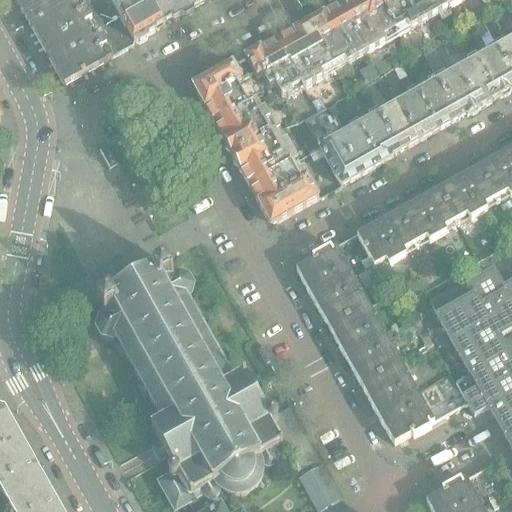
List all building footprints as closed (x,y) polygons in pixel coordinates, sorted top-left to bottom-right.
[(81,2),(79,0),(13,0),(31,31),(31,30),(81,2)] [(81,2),(31,30),(64,88),(88,74),(133,49),(134,45),(109,0),(108,0),(86,13),(81,2)] [(194,12),(193,10),(187,0),(109,0),(134,45),(135,45),(138,46),(139,46),(146,42),(147,38),(168,26),(172,24),(172,25),(181,20),(184,21),(192,16),(193,13),(194,12)] [(211,0),(187,0),(193,10),(211,0)] [(396,39),(374,0),(354,0),(308,26),(335,73),(396,39)] [(460,3),(457,0),(374,0),(396,39),(439,15),(443,22),(452,17),(448,10),(460,3)] [(511,6),(507,0),(504,0),(501,2),(505,9),(511,6)] [(487,20),(482,12),(470,19),(474,27),(487,20)] [(499,32),(492,18),(482,24),(490,37),(499,32)] [(442,30),(438,23),(435,24),(433,20),(429,22),(436,34),(442,30)] [(488,36),(482,24),(475,28),(481,39),(488,36)] [(335,73),(308,26),(260,53),(260,52),(246,59),(254,74),(252,74),(256,81),(262,78),(269,90),(274,87),(280,98),(288,100),(304,90),(335,73)] [(511,42),(505,46),(502,42),(494,47),(511,80),(511,42)] [(426,53),(422,46),(411,53),(415,60),(426,53)] [(511,91),(511,80),(494,47),(485,52),(487,56),(476,62),(474,58),(455,68),(457,72),(447,79),(444,74),(436,79),(459,121),(466,118),(467,119),(511,94),(510,93),(511,91)] [(248,108),(235,86),(242,83),(241,81),(252,74),(254,74),(246,59),(197,87),(198,87),(196,94),(195,95),(204,112),(205,111),(223,144),(231,159),(276,133),(264,112),(261,113),(256,104),(248,108)] [(459,121),(436,79),(428,84),(430,88),(420,93),(417,89),(397,100),(400,105),(389,110),(387,106),(386,107),(378,93),(377,94),(371,85),(364,89),(370,98),(369,99),(377,112),(400,155),(459,121)] [(326,112),(319,100),(311,104),(318,116),(326,112)] [(340,115),(335,108),(328,112),(333,120),(340,115)] [(400,155),(377,112),(367,117),(369,122),(358,128),(356,123),(337,134),(340,138),(328,145),(318,129),(320,128),(314,118),(304,123),(314,140),(320,151),(324,158),(341,190),(393,160),(392,159),(400,155)] [(311,186),(286,143),(279,132),(276,133),(231,159),(239,174),(240,174),(258,207),(267,224),(268,224),(275,226),(320,201),(311,186)] [(320,151),(314,140),(303,146),(309,157),(320,151)] [(107,147),(98,152),(109,172),(118,166),(107,147)] [(511,152),(480,170),(488,185),(496,202),(508,195),(510,199),(511,198),(511,152)] [(496,202),(488,185),(480,170),(439,193),(456,224),(467,218),(469,222),(487,212),(485,208),(496,202)] [(456,224),(439,193),(397,216),(414,247),(426,240),(429,245),(446,235),(444,231),(456,224)] [(403,254),(414,247),(397,216),(356,239),(368,259),(360,263),(365,271),(359,274),(360,276),(357,278),(360,284),(377,274),(374,270),(386,263),(388,267),(406,258),(403,254)] [(511,242),(511,236),(504,222),(492,228),(503,247),(511,242)] [(353,280),(335,251),(331,253),(330,251),(312,261),(313,263),(296,273),(302,285),(309,298),(314,308),(315,308),(322,321),(322,320),(328,332),(369,309),(353,280)] [(300,430),(289,410),(276,417),(275,416),(273,415),(270,415),(268,417),(266,416),(260,407),(269,402),(261,388),(257,391),(252,381),(247,383),(246,381),(246,380),(244,377),(241,378),(241,379),(234,383),(233,381),(232,381),(231,379),(235,377),(228,364),(224,367),(222,364),(223,364),(221,360),(220,361),(219,358),(223,356),(216,343),(212,345),(211,343),(212,343),(209,339),(199,322),(200,322),(198,318),(197,318),(196,316),(200,314),(193,301),(189,304),(187,302),(188,301),(187,300),(190,298),(194,288),(188,278),(178,275),(173,278),(166,265),(159,269),(152,273),(152,274),(132,286),(111,297),(110,296),(103,300),(96,304),(104,317),(99,320),(96,330),(101,340),(112,342),(115,341),(115,342),(116,341),(117,343),(113,346),(120,358),(124,356),(125,358),(125,359),(127,363),(128,363),(137,379),(137,380),(139,384),(141,386),(137,388),(144,400),(148,398),(149,400),(148,401),(150,405),(151,404),(161,421),(160,422),(161,423),(154,427),(153,427),(151,429),(153,433),(160,445),(152,450),(159,464),(168,459),(173,468),(173,470),(170,471),(168,474),(168,477),(168,478),(157,484),(172,511),(179,511),(189,507),(192,511),(223,511),(217,501),(218,501),(219,499),(220,496),(220,493),(223,496),(226,497),(230,499),(234,499),(238,499),(242,499),(246,498),(250,496),(254,493),(256,491),(259,488),(261,485),(262,481),(264,477),(264,474),(264,470),(265,470),(267,471),(269,471),(272,470),(274,469),(276,467),(277,465),(278,463),(277,460),(276,458),(278,457),(274,451),(282,447),(297,474),(310,468),(314,474),(300,482),(316,511),(322,511),(339,502),(322,470),(300,430)] [(511,274),(497,283),(493,275),(469,288),(466,284),(429,305),(438,320),(437,320),(456,354),(471,345),(485,371),(493,367),(503,384),(511,378),(511,365),(498,340),(511,332),(511,274)] [(418,321),(428,292),(429,291),(408,303),(418,321)] [(385,338),(369,309),(328,332),(335,343),(334,343),(342,356),(341,356),(344,361),(347,366),(354,379),(355,378),(361,390),(401,367),(388,343),(385,338)] [(417,320),(393,333),(396,338),(400,336),(405,339),(408,337),(422,330),(417,320)] [(511,378),(503,384),(493,367),(485,371),(471,345),(456,354),(498,428),(504,439),(511,434),(511,378)] [(270,360),(263,348),(256,353),(263,365),(270,360)] [(417,395),(401,367),(361,390),(367,401),(374,414),(379,424),(380,424),(387,437),(387,436),(394,448),(411,438),(413,441),(431,431),(429,428),(433,426),(440,422),(434,410),(427,414),(417,395)] [(0,453),(21,442),(4,412),(0,410),(0,453)] [(44,483),(21,442),(0,453),(0,491),(7,504),(44,483)] [(481,511),(482,511),(465,483),(461,485),(460,482),(442,493),(443,495),(426,505),(429,511),(481,511)] [(60,511),(55,502),(44,483),(7,504),(11,511),(60,511)]
